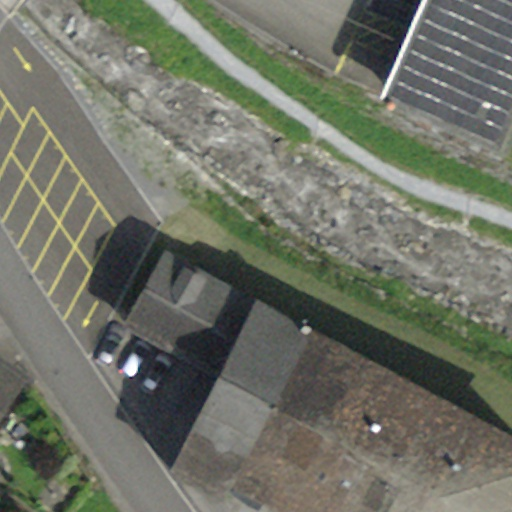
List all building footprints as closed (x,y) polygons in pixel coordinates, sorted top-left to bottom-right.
[(511,107),(511,0),(434,0),(393,96),(497,142),(511,107)] [(388,108),(507,159),(511,146),(511,107),(497,142),(393,96),(388,108)] [(244,487),(290,511),(511,511),(511,451),(310,340),(314,334),(306,330),(303,336),(166,261),(131,327),(211,368),(227,376),(223,384),(218,394),(177,474),(225,499),(234,481),(244,487)] [(0,408),(19,382),(0,368),(0,408)] [(202,386),(218,394),(223,384),(227,376),(211,368),(202,386)]
